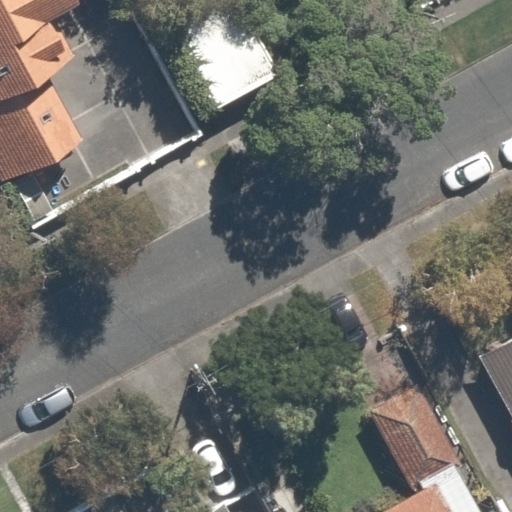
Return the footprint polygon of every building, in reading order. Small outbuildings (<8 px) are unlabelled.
[(0,0),(0,173),(73,134),(36,66),(59,54),(34,7),(46,0),(0,0)] [(271,70),(230,0),(181,0),(142,23),(194,114),(271,70)] [(511,315),(465,339),(511,435),(511,315)] [(478,511),(412,381),(361,407),(403,490),(358,511),(478,511)] [(230,511),(219,491),(180,511),(230,511)]
